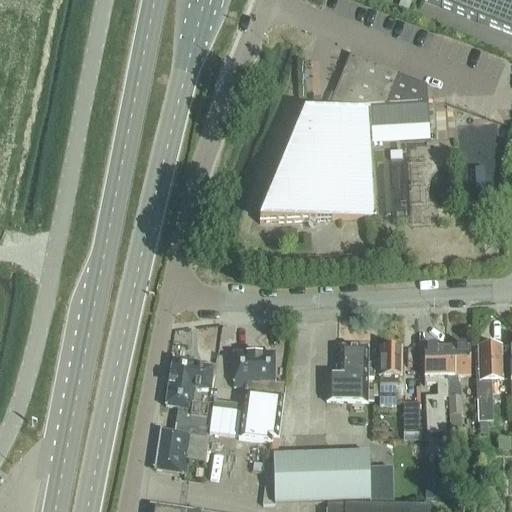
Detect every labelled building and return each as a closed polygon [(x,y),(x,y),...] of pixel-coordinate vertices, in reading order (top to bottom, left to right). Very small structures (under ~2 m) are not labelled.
[(511,0),(417,0),(511,37),(511,0)] [(304,113),(259,226),(369,220),(375,220),(371,145),(370,132),(429,128),(428,107),(426,87),(399,77),(398,77),(350,57),(328,112),(326,112),(321,112),(320,104),(313,104),(313,112),(307,113),(304,113)] [(474,171),(475,195),(485,194),(484,170),(474,171)] [(456,351),(446,351),(447,400),(448,400),(461,399),(460,389),(458,389),(458,379),(470,378),(469,351),(466,351),(464,347),(457,347),(456,351)] [(493,424),(491,383),(502,383),(501,350),(497,350),(495,347),(489,347),(487,350),(478,350),(479,371),(475,371),(477,424),(479,424),(486,424),(493,424)] [(367,405),(367,381),(373,381),(373,367),(367,367),(368,351),(350,351),(349,348),(341,348),(340,350),(339,350),(338,368),(336,370),(336,380),(326,380),(326,405),(367,405)] [(426,351),(423,351),(424,379),(424,380),(424,388),(438,388),(438,399),(424,399),(426,436),(444,435),(443,400),(447,400),(446,351),(436,351),(435,348),(428,348),(426,351)] [(380,351),(379,392),(378,409),(395,409),(395,391),(395,379),(400,379),(401,351),(397,351),(396,349),(389,349),(388,351),(380,351)] [(285,386),(274,385),(274,357),(233,357),(233,390),(245,390),(237,442),(273,447),(274,442),(277,443),(285,386)] [(197,366),(172,361),(165,409),(176,411),(173,435),(203,440),(204,431),(214,369),(197,366)] [(448,400),(449,418),(461,418),(461,399),(448,400)] [(419,444),(419,436),(419,407),(403,406),(402,436),(402,444),(419,444)] [(462,431),(461,418),(449,418),(450,432),(462,431)] [(173,435),(161,433),(155,473),(184,478),(187,463),(205,466),(209,441),(203,440),(173,435)] [(369,456),(272,458),(273,467),(274,509),(326,507),(370,505),(369,456)] [(267,467),(262,509),(274,509),(273,467),(267,467)] [(425,502),(441,501),(441,489),(424,490),(425,502)]
